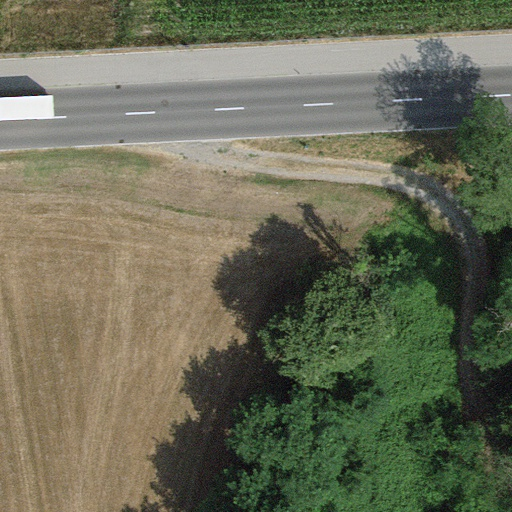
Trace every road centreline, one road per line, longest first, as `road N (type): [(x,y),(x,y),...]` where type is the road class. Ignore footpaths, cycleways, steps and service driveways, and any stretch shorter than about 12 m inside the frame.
road 1 (track): [(504,511),(461,339),(471,274),(460,227),(411,184),(227,151),(171,112)]
road 2 (tertiary): [(511,100),(0,121)]
